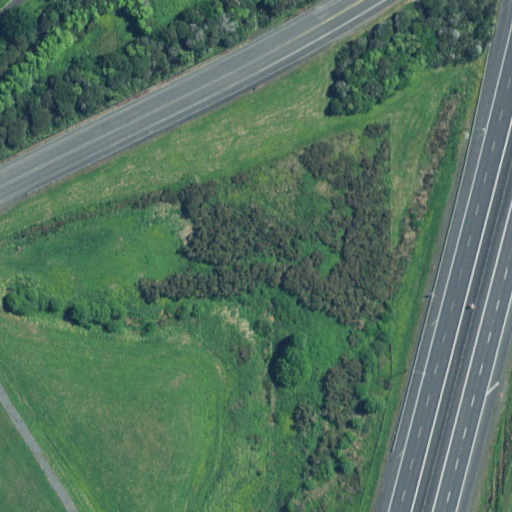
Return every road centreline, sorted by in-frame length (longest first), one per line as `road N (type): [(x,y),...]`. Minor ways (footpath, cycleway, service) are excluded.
road 1 (motorway): [(398,511),(511,73)]
road 2 (tertiary): [(360,0),(0,187)]
road 3 (motorway): [(511,246),(442,511)]
